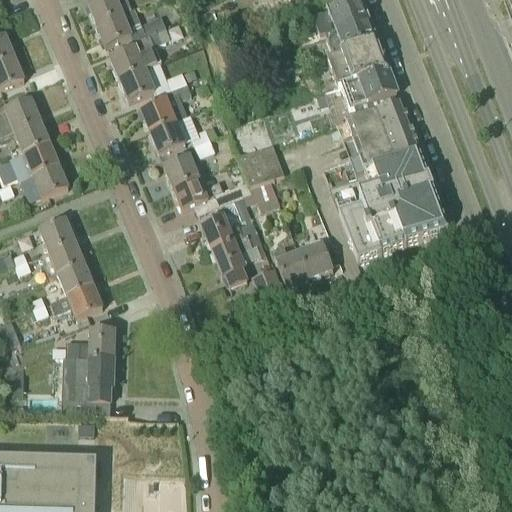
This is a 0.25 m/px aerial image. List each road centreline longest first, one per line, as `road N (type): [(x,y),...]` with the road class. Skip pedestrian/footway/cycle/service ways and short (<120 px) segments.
road 1 (residential): [(185,362),(168,298),(42,0)]
road 2 (residential): [(386,0),(511,327)]
road 3 (secondary): [(414,0),(511,252)]
road 4 (residential): [(185,362),(405,276)]
road 5 (secondary): [(511,192),(437,0)]
road 6 (residential): [(217,511),(185,362)]
